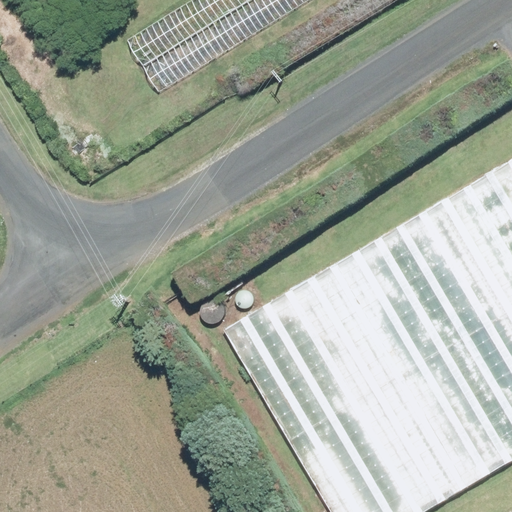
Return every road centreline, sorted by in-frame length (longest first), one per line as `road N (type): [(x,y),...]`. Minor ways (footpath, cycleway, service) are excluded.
road 1 (unclassified): [(72,275),(511,1)]
road 2 (unclassified): [(72,275),(0,157)]
